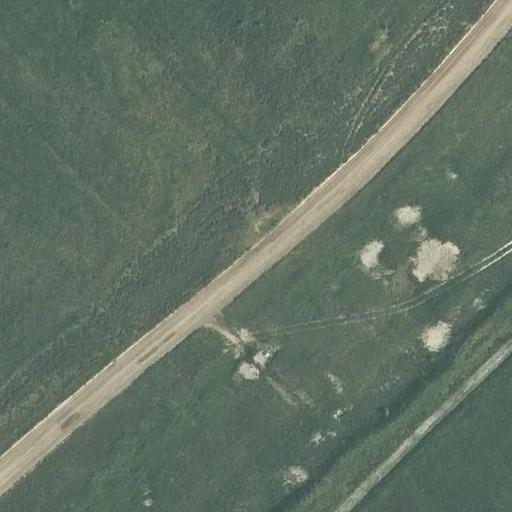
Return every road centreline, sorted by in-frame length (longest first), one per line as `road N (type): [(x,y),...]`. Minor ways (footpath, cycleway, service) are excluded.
road 1 (track): [(511,11),(350,184),(0,480)]
road 2 (track): [(342,511),(511,349)]
